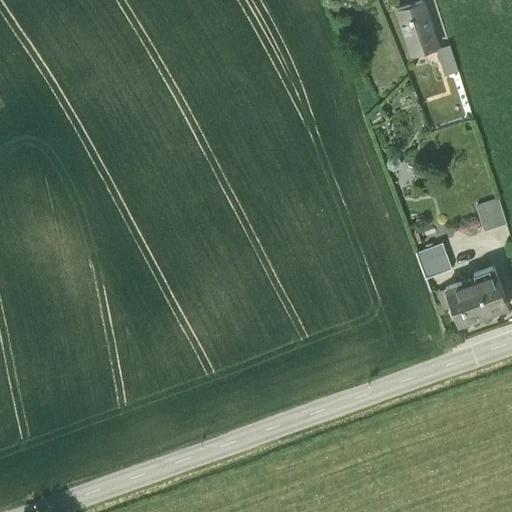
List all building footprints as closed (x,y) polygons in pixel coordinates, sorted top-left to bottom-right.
[(422,0),(397,9),(411,51),(436,42),(422,0)] [(450,46),(437,51),(445,74),(458,70),(450,46)] [(499,198),(476,206),(484,230),(507,223),(499,198)] [(442,242),(415,252),(425,278),(452,268),(442,242)] [(494,265),(473,273),(475,278),(462,283),(462,281),(438,289),(444,307),(452,304),(459,323),(508,305),(494,265)]
